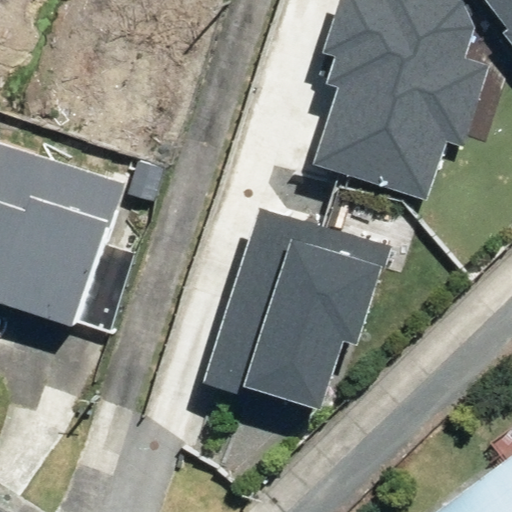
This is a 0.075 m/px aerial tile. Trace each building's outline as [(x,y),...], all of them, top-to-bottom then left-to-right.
[(456,23),(327,0),(322,0),(288,186),(397,206),(407,150),(432,154),(456,23)] [(511,0),(457,0),(511,70),(511,0)] [(72,264),(102,170),(0,137),(0,301),(78,326),(96,271),(72,264)] [(266,276),(205,261),(168,410),(243,429),(250,400),(313,416),(352,257),(275,238),(266,276)] [(511,511),(511,452),(428,511),(511,511)]
